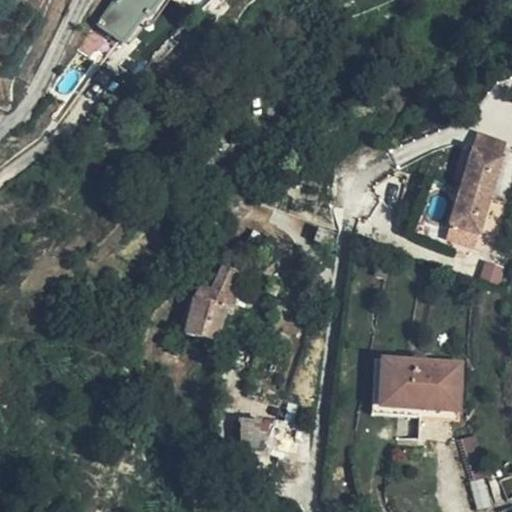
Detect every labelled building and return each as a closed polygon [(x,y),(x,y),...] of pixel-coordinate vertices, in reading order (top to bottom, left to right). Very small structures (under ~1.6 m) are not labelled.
[(147,20),(161,0),(116,0),(98,26),(123,44),(143,17),(147,20)] [(216,37),(204,53),(208,56),(213,60),(224,43),(216,37)] [(169,52),(177,42),(172,38),(164,49),(169,52)] [(208,56),(204,53),(190,70),(193,73),(208,56)] [(137,80),(148,67),(145,64),(139,64),(130,76),(137,80)] [(127,81),(128,79),(130,76),(129,72),(126,71),(122,70),(119,73),(117,76),(119,81),(123,82),(127,81)] [(477,245),(497,168),(468,160),(447,237),(477,245)] [(333,247),(336,236),(318,230),(315,242),(333,247)] [(217,342),(221,325),(225,309),(233,311),(242,274),(221,268),(211,290),(206,288),(202,288),(199,290),(194,296),(193,302),(188,302),(179,329),(185,331),(185,334),(217,342)] [(225,309),(221,325),(238,330),(242,313),(233,311),(225,309)] [(381,408),(382,364),(373,364),(371,417),(419,419),(419,410),(381,408)] [(419,419),(451,421),(458,420),(460,367),(382,364),(381,408),(419,410),(419,419)] [(418,441),(450,443),(451,421),(419,419),(418,441)] [(261,455),(270,428),(241,422),(240,452),(261,455)] [(273,422),(270,428),(261,455),(303,463),(309,429),(273,422)] [(469,484),(484,481),(489,479),(478,443),(459,448),(469,484)] [(407,476),(409,487),(432,484),(426,447),(403,451),(407,476)] [(479,511),(491,509),(484,481),(469,484),(475,511),(479,511)]
